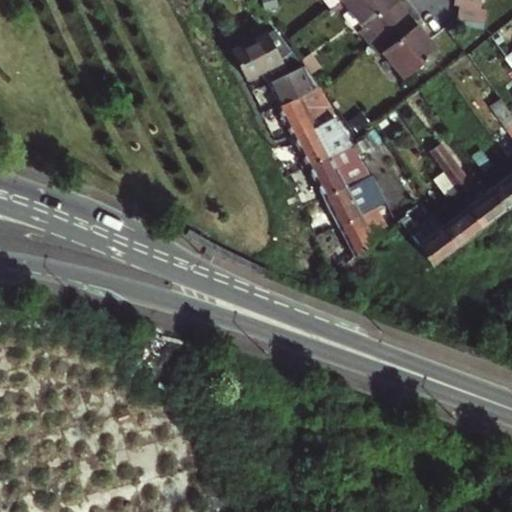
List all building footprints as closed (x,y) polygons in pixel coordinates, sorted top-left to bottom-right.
[(399,2),(397,0),(348,0),(344,3),(364,29),(370,24),(380,36),(407,15),(398,3),(399,2)] [(480,0),(453,0),(453,4),(458,5),(456,17),(457,19),(477,22),(480,0)] [(439,53),(418,26),(416,27),(407,15),(380,36),(389,48),(383,52),(404,80),(439,53)] [(245,80),(262,71),(266,69),(281,61),(289,76),(304,69),(275,32),(232,54),(245,80)] [(506,58),(511,53),(511,49),(499,33),(491,39),(506,58)] [(317,89),(304,69),(289,76),(281,61),(266,69),(270,78),(273,77),(277,86),(282,83),(292,102),(300,98),(317,89)] [(266,69),(262,71),(281,108),(292,102),(282,83),(277,86),(273,77),(270,78),(266,69)] [(281,108),(278,109),(293,140),(316,128),(328,122),(335,119),(323,99),(317,89),(300,98),(292,102),(281,108)] [(491,109),(507,129),(511,135),(511,115),(501,101),(491,109)] [(335,119),(328,122),(316,128),(293,140),(309,169),(332,158),(352,147),(335,119)] [(352,147),(332,158),(309,169),(325,200),(348,189),(350,192),(361,185),(372,179),(364,166),(352,147)] [(466,197),(476,189),(444,148),(434,155),(466,197)] [(348,189),(325,200),(341,230),(363,219),(379,207),(385,203),(389,201),(372,179),(361,185),(350,192),(348,189)] [(511,211),(511,210),(511,179),(498,191),(496,193),(511,211)] [(488,230),(511,211),(496,193),(475,209),(472,211),(488,230)] [(379,207),(363,219),(341,230),(355,257),(390,229),(379,207)] [(488,230),(472,211),(448,231),(463,250),(488,230)] [(400,224),(416,244),(422,238),(405,216),(399,221),(400,224)] [(463,250),(448,231),(422,251),(437,270),(463,250)]
